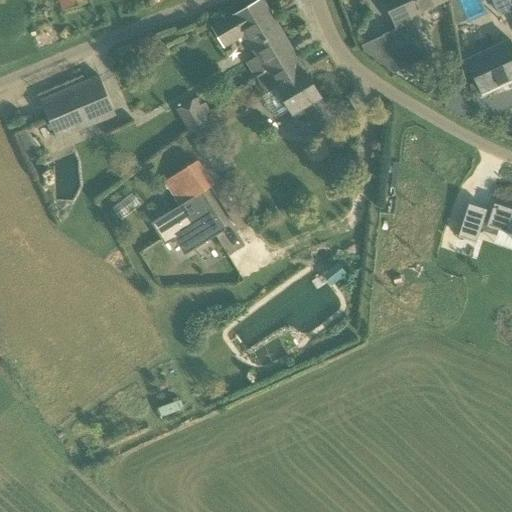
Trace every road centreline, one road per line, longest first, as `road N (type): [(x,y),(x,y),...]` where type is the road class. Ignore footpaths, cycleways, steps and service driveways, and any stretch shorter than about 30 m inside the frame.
road 1 (unclassified): [(511,157),(477,145),(367,77),(344,54),(315,0)]
road 2 (unclassified): [(0,85),(204,0)]
